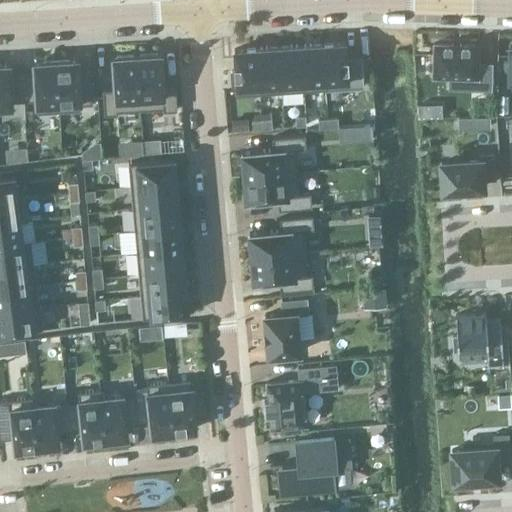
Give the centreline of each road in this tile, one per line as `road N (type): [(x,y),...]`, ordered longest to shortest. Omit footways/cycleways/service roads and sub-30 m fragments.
road 1 (residential): [(237,455),(198,13)]
road 2 (residential): [(0,480),(237,455)]
road 3 (residential): [(440,1),(225,12)]
road 4 (residential): [(198,13),(0,26)]
road 5 (residential): [(511,272),(452,276),(452,222),(511,219)]
